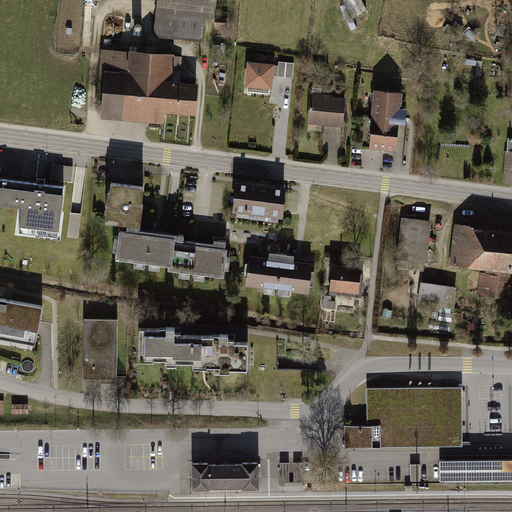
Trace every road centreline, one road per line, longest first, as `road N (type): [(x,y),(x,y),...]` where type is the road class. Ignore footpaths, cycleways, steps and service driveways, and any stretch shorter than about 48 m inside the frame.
road 1 (unclassified): [(511,367),(366,366),(331,405),(295,411),(108,404),(0,381)]
road 2 (secondary): [(0,132),(511,199)]
